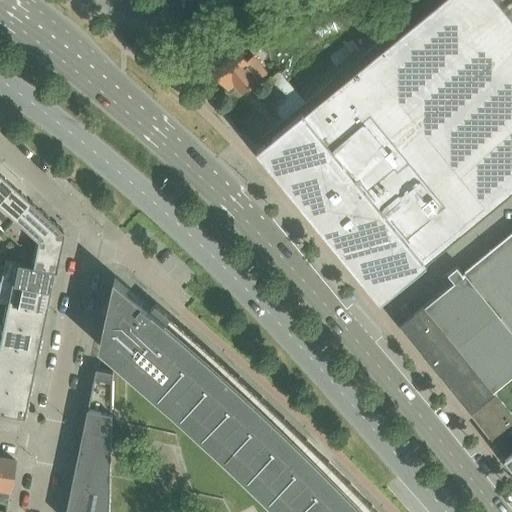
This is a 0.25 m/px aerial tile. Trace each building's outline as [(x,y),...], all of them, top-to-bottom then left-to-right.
[(263,142),(257,147),(382,298),(384,296),(428,260),(427,259),(511,189),(511,14),(500,0),(439,0),(305,111),(303,109),(263,142)] [(235,83),(242,91),(266,71),(256,60),(250,65),(237,49),(213,68),(229,87),(235,83)] [(276,105),(287,118),(310,98),(289,73),(275,85),(285,97),(276,105)] [(0,173),(0,198),(12,185),(0,173)] [(12,185),(0,198),(0,227),(1,229),(28,199),(12,185)] [(28,199),(1,229),(18,244),(35,238),(62,230),(28,199)] [(62,230),(35,238),(30,263),(15,260),(14,261),(53,269),(62,230)] [(393,314),(471,409),(511,375),(511,232),(464,271),(463,272),(456,264),(448,271),(448,272),(444,276),(450,283),(415,311),(408,302),(393,314)] [(1,280),(49,290),(53,269),(14,261),(5,259),(1,280)] [(263,397),(240,376),(218,356),(195,336),(156,303),(151,308),(115,276),(110,299),(122,301),(119,316),(106,314),(99,346),(127,369),(173,409),(234,465),(282,511),(379,511),(373,505),(351,483),(329,461),(307,440),(285,418),(263,397)] [(0,301),(6,303),(45,311),(49,290),(1,280),(0,282),(0,301)] [(122,301),(110,299),(104,297),(101,313),(106,314),(119,316),(122,301)] [(40,332),(45,311),(6,303),(1,324),(40,332)] [(0,346),(36,354),(40,332),(1,324),(0,324),(0,346)] [(0,368),(32,375),(36,354),(0,346),(0,368)] [(84,427),(112,433),(113,371),(96,367),(84,427)] [(0,368),(0,390),(27,396),(32,375),(0,368)] [(511,375),(471,409),(472,411),(472,410),(506,453),(511,448),(511,375)] [(27,396),(0,390),(0,413),(23,418),(27,396)] [(84,427),(70,495),(110,503),(112,433),(84,427)] [(0,501),(6,503),(14,459),(0,456),(0,501)] [(110,511),(110,503),(70,495),(66,511),(110,511)]
